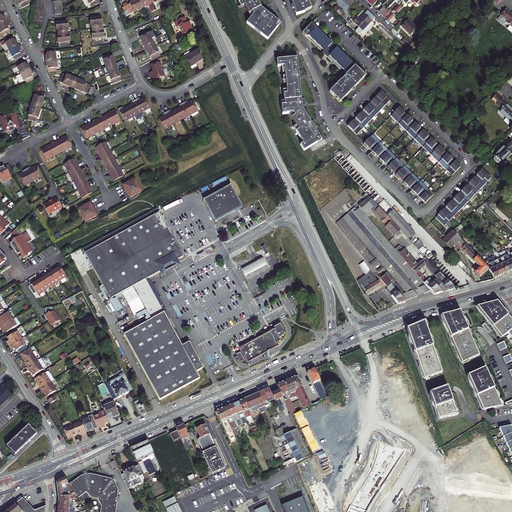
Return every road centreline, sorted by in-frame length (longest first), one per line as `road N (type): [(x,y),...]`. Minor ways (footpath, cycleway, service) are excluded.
road 1 (residential): [(330,125),(423,212),(469,161),(382,76),(335,120)]
road 2 (secondary): [(62,469),(344,345)]
road 3 (secondary): [(334,341),(65,457)]
road 4 (tertiary): [(270,151),(325,279),(334,341)]
road 5 (tertiary): [(358,330),(270,151)]
road 6 (residential): [(7,0),(67,122)]
road 7 (secondary): [(381,463),(397,406),(368,335)]
road 8 (secondary): [(344,345),(384,420),(381,463)]
